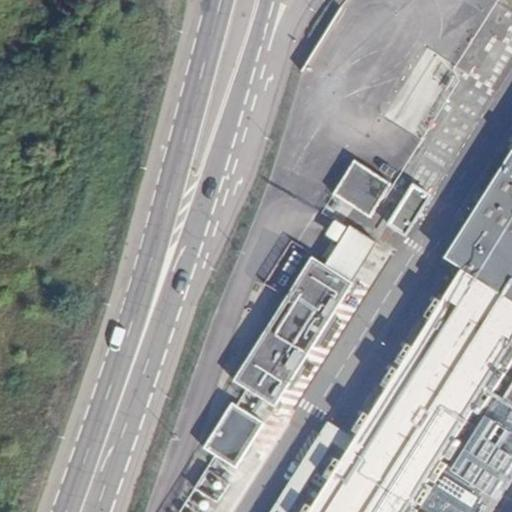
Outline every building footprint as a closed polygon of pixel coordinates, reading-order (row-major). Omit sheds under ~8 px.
[(334,196),(371,218),(392,183),(356,161),(334,196)] [(473,272),(323,511),(426,511),(511,376),(511,171),(456,262),(473,272)] [(413,185),(388,226),(407,237),(431,195),(413,185)] [(274,422),(373,239),(349,226),(328,265),(308,255),(238,385),(242,387),(207,451),(213,454),(181,511),(209,511),(262,415),(274,422)] [(265,281),(279,292),(308,253),(294,243),(265,281)]
